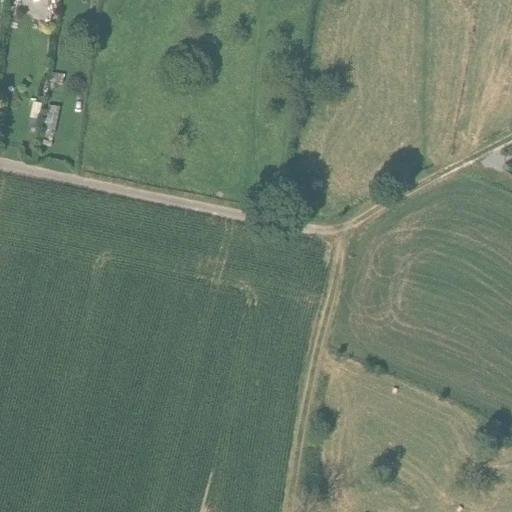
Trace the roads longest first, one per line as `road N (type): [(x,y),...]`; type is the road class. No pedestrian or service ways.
road 1 (residential): [(0,165),(252,220),(338,229)]
road 2 (track): [(338,229),(338,265),(310,372),(290,511)]
road 3 (track): [(338,229),(474,156)]
